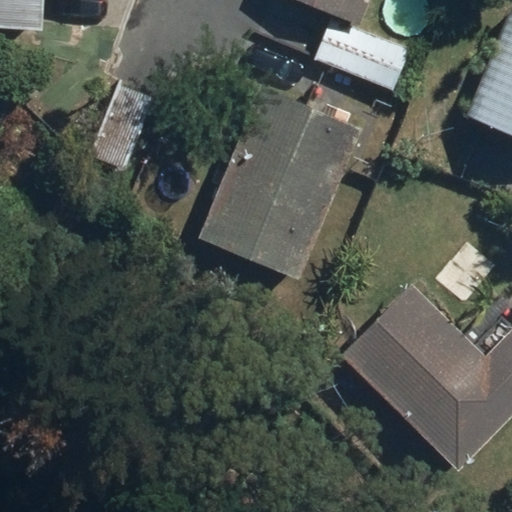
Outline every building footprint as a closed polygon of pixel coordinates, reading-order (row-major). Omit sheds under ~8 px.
[(0,0),(0,22),(42,25),(43,0),(0,0)] [(313,0),(335,9),(315,57),(373,81),(393,33),(361,19),(368,0),(313,0)] [(511,0),(507,0),(466,106),(511,124),(511,0)] [(123,164),(151,90),(113,76),(86,150),(123,164)] [(302,277),(363,120),(256,79),(196,236),(302,277)] [(406,275),(338,347),(461,462),(511,407),(511,316),(483,348),(406,275)]
